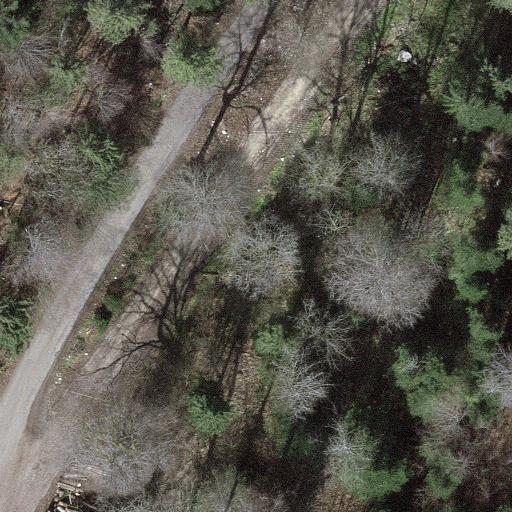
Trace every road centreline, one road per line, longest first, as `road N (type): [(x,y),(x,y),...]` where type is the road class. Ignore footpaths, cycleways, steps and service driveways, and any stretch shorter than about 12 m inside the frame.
road 1 (track): [(367,0),(121,361),(0,499)]
road 2 (residential): [(272,0),(86,269),(0,452)]
